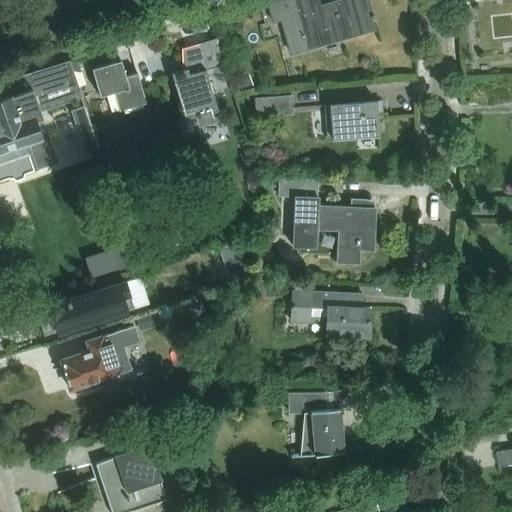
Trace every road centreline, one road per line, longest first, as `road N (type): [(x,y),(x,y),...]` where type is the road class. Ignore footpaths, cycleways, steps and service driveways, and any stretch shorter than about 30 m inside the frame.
road 1 (residential): [(458,511),(430,322),(439,218),(427,0)]
road 2 (residential): [(0,76),(256,0)]
